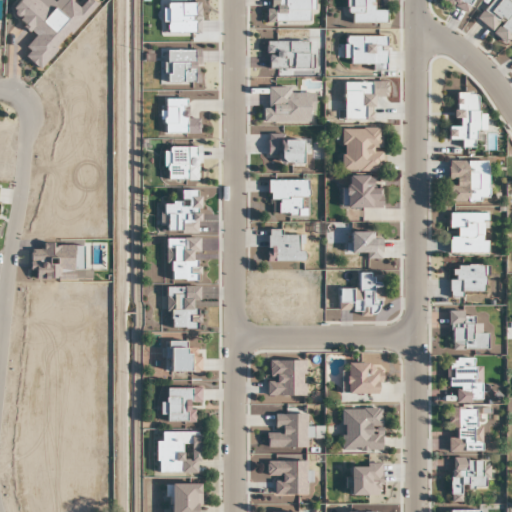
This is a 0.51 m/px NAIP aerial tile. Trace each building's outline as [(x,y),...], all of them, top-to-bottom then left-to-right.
[(340,129),(340,172),(381,171),(380,129),(340,129)] [(446,162),(447,203),(487,202),(486,162),(446,162)] [(345,209),(381,209),(381,188),(371,188),(371,177),(345,177),(345,209)] [(487,214),(448,214),(448,253),(487,253),(487,214)] [(484,295),(484,267),(449,267),(449,295),(484,295)] [(366,364),(345,364),(345,395),(375,395),(375,372),(366,372),(366,364)] [(340,409),(340,452),(380,452),(380,409),(340,409)] [(155,442),(155,474),(198,474),(199,433),(159,433),(159,442),(155,442)] [(169,485),(168,511),(197,511),(197,485),(169,485)]
